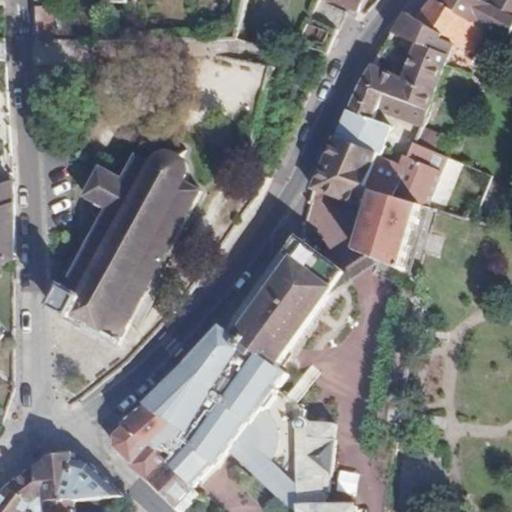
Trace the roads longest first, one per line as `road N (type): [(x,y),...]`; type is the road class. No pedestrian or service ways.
road 1 (residential): [(75,434),(170,348),(263,237),(348,70),(404,0)]
road 2 (unclassified): [(43,424),(21,0)]
